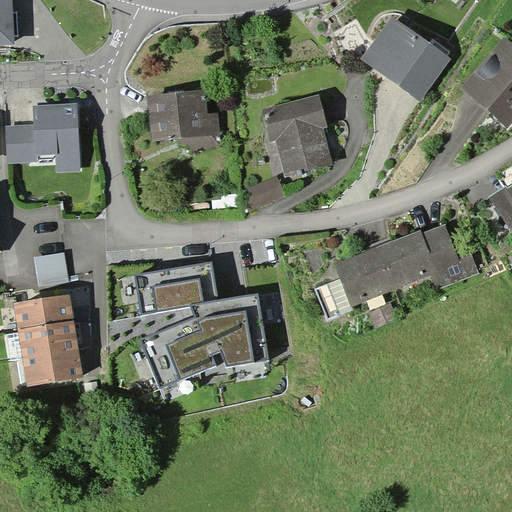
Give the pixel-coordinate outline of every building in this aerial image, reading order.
[(6,0),(0,0),(0,44),(8,45),(6,0)] [(447,64),(389,23),(359,65),(417,106),(447,64)] [(511,128),(511,53),(508,51),(469,100),(509,132),(511,128)] [(318,91),(258,106),(267,138),(274,137),(284,176),(331,163),(321,125),(326,123),(318,91)] [(206,93),(143,101),(149,148),(212,139),(206,93)] [(25,126),(3,128),(6,166),(29,165),(28,158),(54,156),(56,176),(83,174),(78,104),(24,108),(25,126)] [(284,194),(276,174),(243,189),(245,211),(284,194)] [(185,186),(163,188),(163,191),(165,210),(165,212),(186,211),(185,186)] [(165,210),(163,191),(149,192),(150,211),(165,210)] [(212,199),(213,211),(244,209),(243,192),(220,194),(220,198),(212,199)] [(511,193),(490,207),(511,242),(511,193)] [(443,225),(334,272),(350,309),(430,275),(437,292),(477,275),(468,253),(457,258),(443,225)] [(65,256),(33,261),(39,292),(70,287),(65,256)] [(210,258),(134,269),(140,308),(189,300),(193,312),(140,332),(159,383),(213,360),(210,348),(219,345),(225,362),(267,356),(255,290),(215,294),(210,258)] [(66,298),(9,309),(25,393),(82,382),(66,298)] [(389,305),(368,316),(375,330),(396,318),(389,305)]
